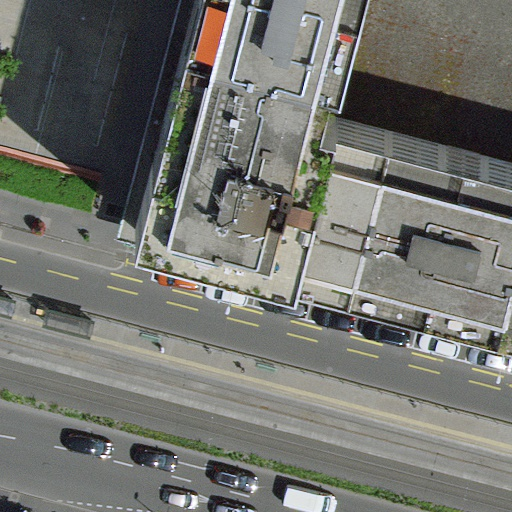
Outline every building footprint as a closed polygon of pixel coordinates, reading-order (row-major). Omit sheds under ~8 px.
[(335,109),(364,0),(205,0),(188,71),(335,109)] [(511,0),(364,0),(335,109),(392,124),(511,155),(511,0)] [(351,284),(392,124),(188,71),(149,231),(351,284)] [(499,324),(511,276),(511,155),(392,124),(351,284),(499,324)] [(511,327),(511,276),(499,324),(511,327)]
